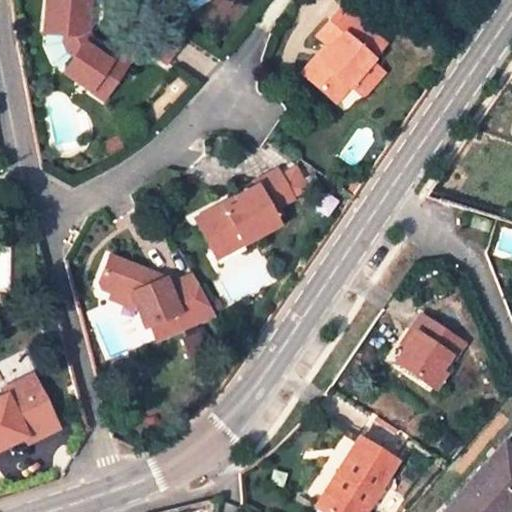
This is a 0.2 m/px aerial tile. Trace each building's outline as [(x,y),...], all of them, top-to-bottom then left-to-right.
[(77,56),(70,65),(83,74),(78,80),(104,98),(130,63),(120,56),(108,47),(102,55),(85,43),(83,36),(84,24),(94,25),(96,0),(55,0),(52,27),(69,29),(68,41),(68,44),(69,50),(77,56)] [(323,42),(326,45),(331,49),(320,62),(323,65),(310,82),(335,104),(348,89),(372,60),(385,44),(341,6),(328,21),(335,27),(323,42)] [(133,37),(143,44),(166,61),(185,35),(151,11),(133,37)] [(92,37),(94,25),(84,24),(83,36),(85,43),(102,55),(108,47),(92,37)] [(120,56),(130,63),(143,44),(133,37),(120,56)] [(301,75),(310,82),(323,65),(320,62),(331,49),(326,45),(301,75)] [(372,60),(348,89),(362,100),(386,71),(372,60)] [(83,74),(70,65),(65,71),(78,80),(83,74)] [(434,167),(444,171),(455,153),(446,149),(434,167)] [(243,241),(246,247),(282,227),(275,214),(298,200),(283,173),(259,185),(261,187),(233,202),(236,208),(227,213),(224,207),(197,221),(213,251),(233,241),(243,241)] [(490,222),(473,217),(470,227),(487,232),(490,222)] [(233,241),(213,251),(219,262),(246,247),(243,241),(233,241)] [(97,295),(114,298),(121,292),(127,295),(132,304),(144,328),(151,325),(159,340),(212,313),(190,271),(166,284),(163,277),(157,283),(145,281),(146,274),(103,266),(97,295)] [(126,310),(132,304),(127,295),(121,292),(114,298),(109,303),(126,310)] [(460,345),(418,316),(407,332),(412,335),(393,363),(426,385),(445,359),(449,360),(460,345)] [(0,447),(23,434),(29,431),(33,438),(56,424),(47,409),(38,414),(26,393),(35,388),(26,372),(0,387),(0,394),(1,395),(0,395),(0,447)] [(507,511),(511,507),(511,430),(442,511),(507,511)] [(29,431),(23,434),(27,441),(33,438),(29,431)] [(366,511),(395,460),(360,439),(320,508),(327,511),(366,511)] [(217,511),(221,499),(221,497),(214,498),(201,501),(204,505),(206,508),(208,510),(211,511),(217,511)]
